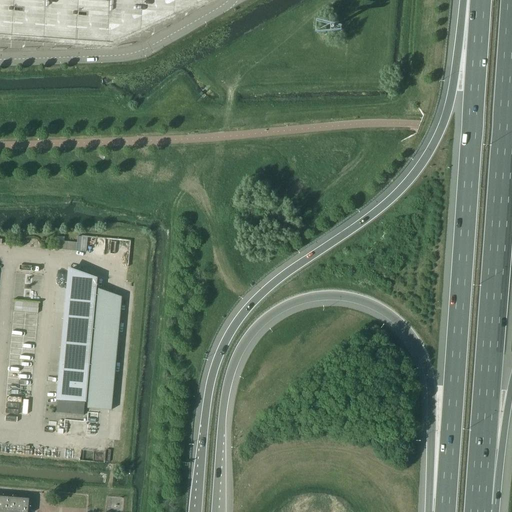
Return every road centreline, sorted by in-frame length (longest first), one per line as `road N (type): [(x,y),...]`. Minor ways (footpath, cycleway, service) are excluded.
road 1 (motorway): [(464,0),(449,101),(415,171),(364,221),(276,279),(223,340),(208,379),(197,511)]
road 2 (motorway): [(214,511),(225,384),(239,349),(288,303),(320,295),(376,307),(423,357),(437,511)]
road 3 (motorway): [(479,0),(444,511)]
road 4 (motorway): [(477,503),(511,29)]
road 5 (motorway): [(477,503),(511,381)]
